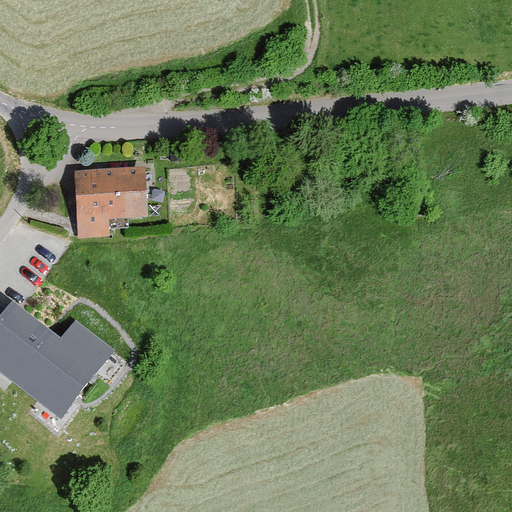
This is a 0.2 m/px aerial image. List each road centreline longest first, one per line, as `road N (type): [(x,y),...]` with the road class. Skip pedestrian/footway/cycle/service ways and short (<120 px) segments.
road 1 (unclassified): [(511,91),(95,127)]
road 2 (track): [(141,126),(177,100),(253,82),(298,60),(312,32),(309,0)]
